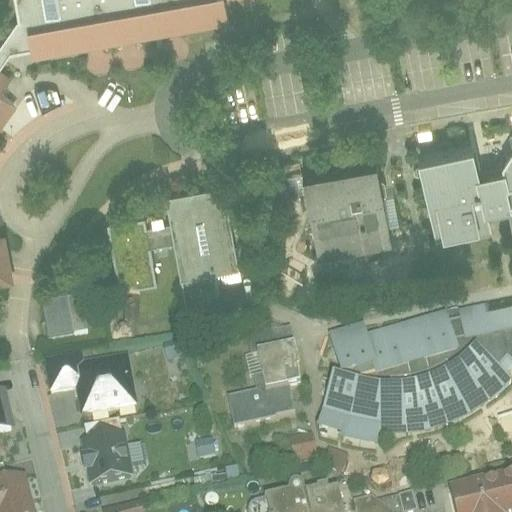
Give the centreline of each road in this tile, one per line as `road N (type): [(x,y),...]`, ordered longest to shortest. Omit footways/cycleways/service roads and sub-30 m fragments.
road 1 (residential): [(511,96),(205,149),(181,146),(161,127),(157,103),(167,85),(191,74),(511,19)]
road 2 (residential): [(58,511),(16,347),(19,271)]
